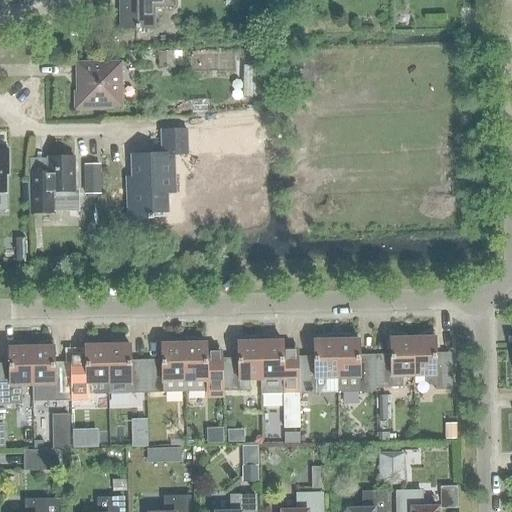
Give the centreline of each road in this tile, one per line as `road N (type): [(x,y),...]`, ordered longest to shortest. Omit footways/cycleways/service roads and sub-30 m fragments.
road 1 (residential): [(0,312),(487,305)]
road 2 (residential): [(487,305),(487,511)]
road 3 (residential): [(148,129),(23,132),(0,111)]
